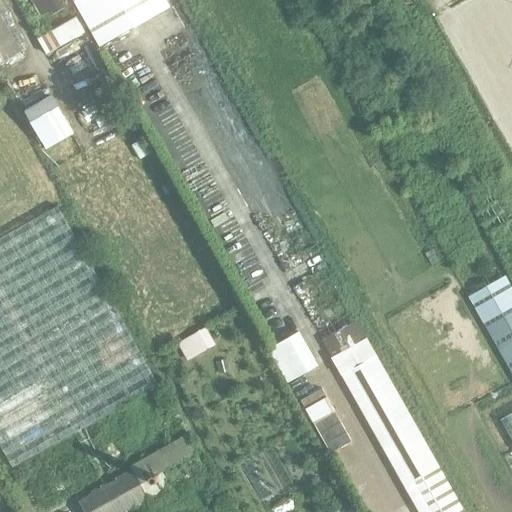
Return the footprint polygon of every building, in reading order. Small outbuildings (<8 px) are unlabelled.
[(51,15),(64,9),(59,0),(29,0),(40,16),(48,11),(51,15)] [(138,25),(169,9),(163,0),(71,0),(99,47),(138,25)] [(0,62),(21,51),(0,14),(0,62)] [(38,39),(47,54),(83,33),(74,18),(38,39)] [(72,134),(51,97),(26,112),(47,149),(72,134)] [(0,447),(11,468),(157,385),(57,207),(0,238),(0,447)] [(464,511),(355,320),(321,340),(417,511),(464,511)] [(205,328),(178,343),(185,356),(212,340),(205,328)] [(268,350),(287,383),(317,366),(299,333),(268,350)] [(322,389),(300,401),(330,454),(352,442),(322,389)] [(130,464),(133,469),(77,501),(83,511),(124,511),(150,498),(151,501),(207,471),(185,432),(130,464)]
